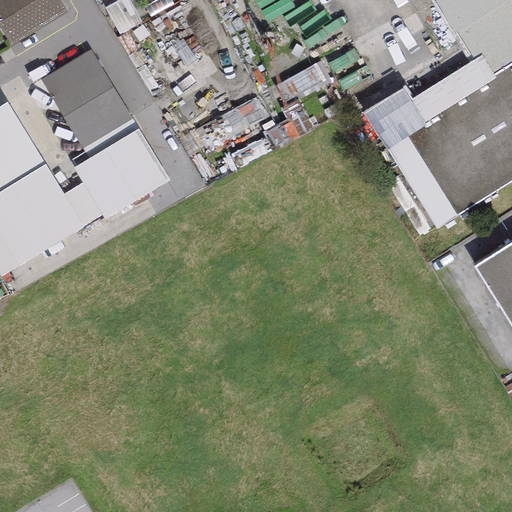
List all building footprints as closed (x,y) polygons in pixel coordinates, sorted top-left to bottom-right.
[(63,0),(0,0),(0,20),(11,40),(68,7),(63,0)] [(118,33),(149,23),(141,0),(112,0),(107,2),(118,33)] [(411,7),(277,82),(288,102),(423,27),(411,7)] [(385,137),(435,219),(511,172),(511,14),(474,38),(481,50),(408,94),(421,115),(385,137)] [(8,96),(0,100),(0,269),(171,177),(92,44),(40,74),(86,153),(73,160),(83,178),(64,189),(8,96)] [(511,317),(511,234),(475,258),(511,317)]
